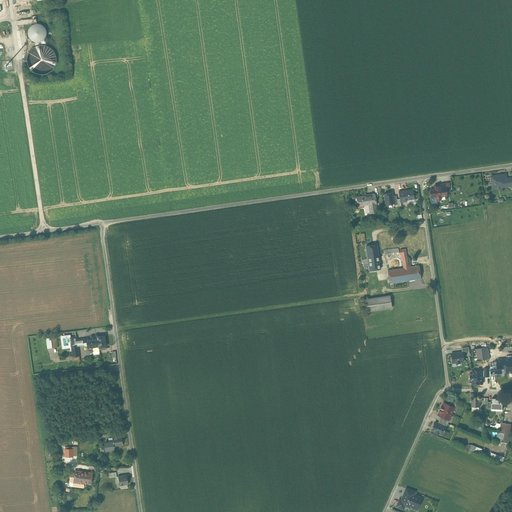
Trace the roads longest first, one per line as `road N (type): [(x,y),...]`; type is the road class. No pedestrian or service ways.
road 1 (track): [(0,236),(344,188)]
road 2 (unclassified): [(100,223),(140,511)]
road 3 (track): [(10,0),(44,230)]
road 4 (residential): [(448,389),(418,178)]
road 5 (residential): [(448,389),(436,394),(383,511)]
